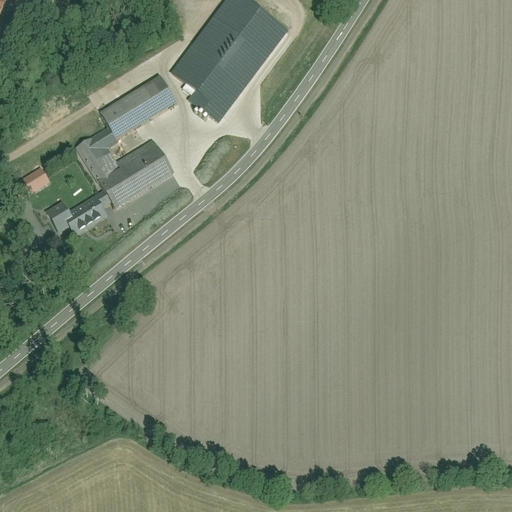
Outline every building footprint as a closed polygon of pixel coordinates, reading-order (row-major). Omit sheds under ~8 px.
[(0,0),(0,17),(8,0),(0,0)] [(221,127),(288,30),(243,0),(225,0),(172,78),(195,93),(187,104),(221,127)] [(58,8),(51,18),(69,31),(76,20),(58,8)] [(159,80),(100,115),(116,141),(174,106),(159,80)] [(77,149),(95,180),(115,214),(173,179),(152,145),(120,165),(110,149),(117,145),(109,131),(102,135),(102,134),(94,139),(91,141),(77,149)] [(51,186),(41,171),(15,189),(26,204),(51,186)] [(102,194),(93,200),(102,212),(110,206),(102,194)] [(107,220),(93,200),(69,217),(83,237),(107,220)] [(73,224),(62,207),(44,219),(55,236),(73,224)]
